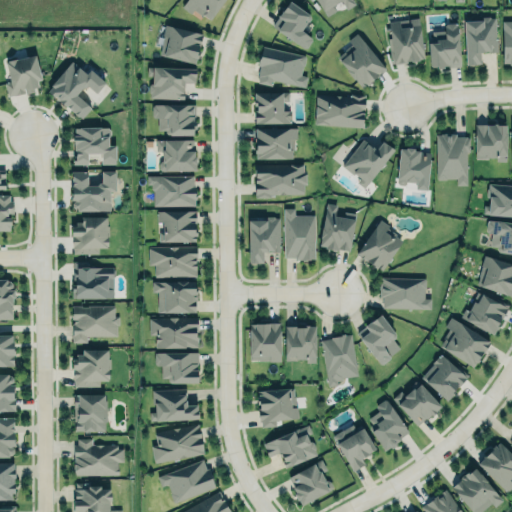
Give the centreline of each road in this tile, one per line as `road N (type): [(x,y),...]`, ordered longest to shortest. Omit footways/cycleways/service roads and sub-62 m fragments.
road 1 (residential): [(270,511),(235,450),(225,388),(224,90),(234,32),(251,0)]
road 2 (residential): [(42,511),(42,164),(35,135)]
road 3 (residential): [(341,511),(446,444),(511,366)]
